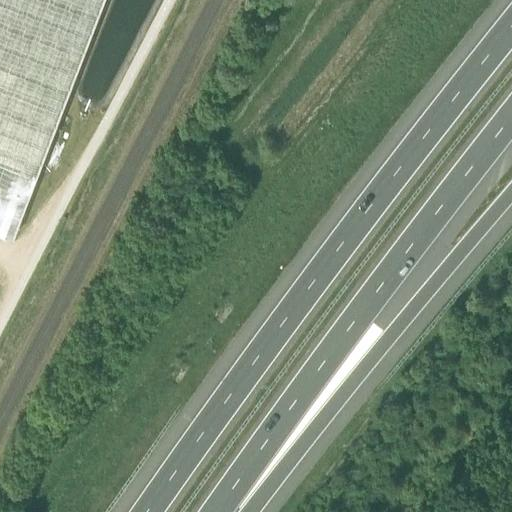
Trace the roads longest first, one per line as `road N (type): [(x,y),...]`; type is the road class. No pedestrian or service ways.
road 1 (motorway): [(511,30),(147,511)]
road 2 (motorway): [(216,511),(511,118)]
road 3 (motorway): [(226,511),(337,399),(511,191)]
